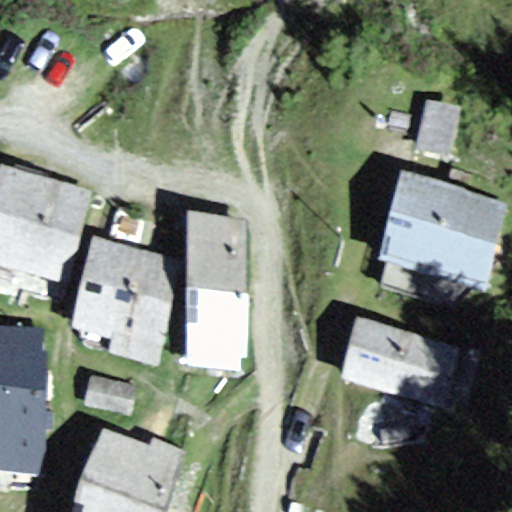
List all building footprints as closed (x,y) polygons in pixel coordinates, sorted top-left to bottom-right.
[(429,101),(423,142),(454,146),(460,106),(429,101)] [(81,202),(0,183),(0,273),(62,288),(81,202)] [(501,214),(395,192),(378,274),(484,296),(501,214)] [(238,232),(184,231),(182,368),(237,369),(238,232)] [(173,270),(87,251),(69,335),(113,344),(110,358),(152,368),(173,270)] [(456,357),(353,337),(343,389),(446,409),(456,357)] [(0,477),(39,476),(34,339),(0,339),(0,477)] [(158,511),(171,469),(94,447),(74,511),(158,511)]
